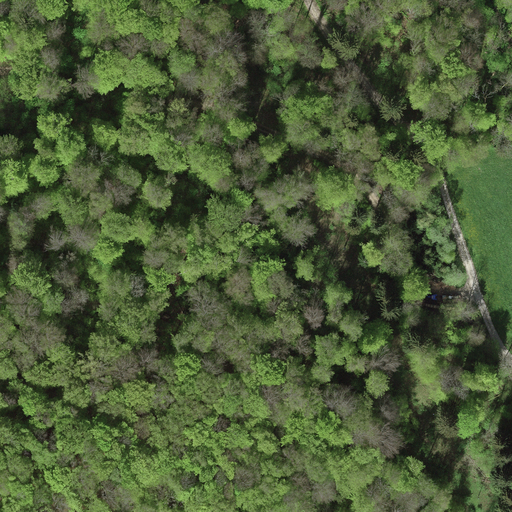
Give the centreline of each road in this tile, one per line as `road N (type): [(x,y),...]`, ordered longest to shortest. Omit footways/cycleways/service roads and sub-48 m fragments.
road 1 (track): [(469,291),(427,292),(358,182),(258,123),(213,106),(0,70)]
road 2 (track): [(511,364),(469,291),(434,159),(376,99),(307,0)]
road 3 (track): [(0,377),(148,444),(149,467),(129,511)]
road 4 (track): [(222,511),(217,439),(106,379)]
